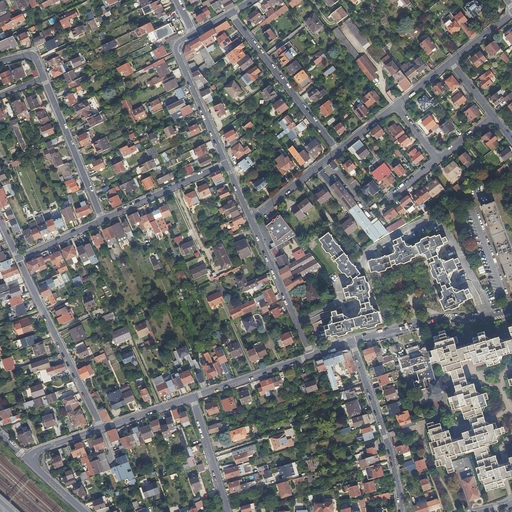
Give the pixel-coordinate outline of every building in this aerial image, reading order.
[(135,3),(133,0),(123,6),(121,6),(123,11),(127,9),(126,7),(127,7),(135,3)] [(155,10),(162,7),(159,0),(154,2),(151,4),(154,10),(155,10)] [(219,0),(211,5),(214,11),(220,8),(219,6),(221,5),(223,8),(225,7),(220,0),(219,0)] [(220,0),(225,7),(226,10),(234,6),(233,3),(237,0),(220,0)] [(266,0),(267,1),(261,5),(264,10),(266,8),(276,3),(278,5),(283,2),(282,1),(281,0),(266,0)] [(408,0),(388,0),(392,4),(397,0),(398,2),(397,3),(401,7),(402,7),(404,9),(411,3),(408,0)] [(466,7),(465,8),(467,11),(468,13),(467,14),(470,18),(472,17),(472,18),(477,14),(475,12),(478,9),(481,10),(483,8),(483,6),(482,5),(480,5),(475,0),(474,0),(471,3),(466,7)] [(264,21),(260,24),(263,27),(287,7),(285,4),(276,11),(269,17),(266,19),(264,21)] [(341,6),(331,14),(338,23),(348,15),(341,6)] [(166,15),(162,7),(155,10),(157,14),(156,15),(157,16),(158,16),(159,18),(166,15)] [(206,8),(196,13),(198,16),(197,17),(199,22),(207,18),(205,16),(210,13),(207,7),(206,8)] [(272,9),(267,10),(265,11),(269,17),(276,11),(275,9),(273,11),(272,9)] [(76,10),(59,18),(65,29),(81,21),(76,10)] [(263,20),(264,21),(266,19),(263,16),(262,16),(257,10),(248,17),(253,23),(256,21),(258,23),(263,20)] [(86,13),(88,20),(94,18),(92,11),(86,13)] [(0,22),(0,23),(5,21),(13,17),(11,13),(0,17),(0,22)] [(313,33),(323,25),(314,13),(304,20),(307,24),(313,33)] [(22,22),(25,20),(23,14),(6,22),(5,21),(0,23),(3,30),(7,29),(7,30),(17,25),(15,22),(20,20),(22,22)] [(98,22),(96,18),(88,22),(93,32),(94,31),(98,29),(96,23),(98,22)] [(376,52),(350,18),(344,22),(371,56),(372,55),(375,60),(380,56),(377,51),(376,52)] [(452,34),(461,27),(457,23),(457,22),(456,21),(452,23),(449,19),(444,24),(452,34)] [(226,20),(214,28),(216,32),(217,33),(230,25),(226,20)] [(470,40),(476,36),(473,31),(471,32),(469,29),(468,29),(462,22),(461,23),(459,20),(457,22),(457,23),(461,27),(470,40)] [(65,33),(60,24),(41,33),(42,36),(41,36),(34,39),(37,47),(41,45),(44,43),(47,42),(54,38),(65,33)] [(145,27),(144,25),(136,29),(137,31),(140,36),(146,33),(143,28),(145,27)] [(78,27),(72,30),(75,37),(86,32),(85,29),(88,28),(87,26),(84,27),(83,26),(78,28),(78,27)] [(339,41),(355,62),(356,61),(371,81),(377,76),(375,73),(377,71),(365,54),(361,57),(337,27),(332,32),(339,41)] [(199,37),(202,43),(204,45),(214,38),(212,34),(216,32),(214,28),(201,36),(199,37)] [(263,34),(270,43),(276,38),(270,29),(263,34)] [(27,34),(26,32),(18,36),(19,39),(21,39),(23,43),(30,40),(27,34)] [(178,36),(176,32),(172,34),(161,39),(163,42),(166,40),(167,41),(178,36)] [(208,52),(215,64),(227,55),(231,52),(225,43),(230,40),(224,32),(218,36),(216,37),(222,46),(217,49),(216,47),(208,52)] [(17,43),(13,36),(0,42),(0,48),(1,50),(7,48),(11,47),(11,46),(17,43)] [(58,47),(54,38),(44,43),(48,52),(58,47)] [(199,70),(199,71),(201,74),(215,64),(208,52),(205,47),(204,45),(202,43),(198,38),(186,45),(184,54),(187,61),(193,56),(191,53),(194,51),(193,49),(197,46),(207,62),(199,70)] [(431,51),(434,48),(436,47),(429,38),(425,40),(424,39),(422,40),(421,39),(418,41),(428,55),(432,52),(431,51)] [(114,40),(103,45),(106,51),(110,49),(111,50),(114,49),(113,48),(117,46),(114,40)] [(288,41),(276,51),(280,56),(279,57),(285,65),(293,58),(293,57),(296,55),(291,48),(292,47),(288,41)] [(493,56),(501,49),(495,41),(487,48),(493,56)] [(213,42),(205,47),(208,52),(216,47),(213,42)] [(244,47),(242,44),(231,52),(227,55),(234,65),(238,61),(245,56),(240,50),(244,47)] [(157,59),(166,55),(162,46),(153,51),(157,59)] [(378,51),(384,58),(388,55),(387,53),(386,53),(383,49),(382,48),(378,51)] [(320,56),(324,54),(321,50),(315,55),(317,58),(320,56)] [(481,52),(478,54),(484,62),(487,60),(481,52)] [(507,57),(504,52),(501,55),(507,63),(510,61),(507,57)] [(478,54),(471,59),(474,63),(474,64),(477,68),(484,62),(478,54)] [(248,55),(243,59),(249,67),(254,63),(248,55)] [(381,60),(386,66),(393,61),(388,55),(384,58),(381,60)] [(58,56),(50,60),(52,65),(53,69),(59,66),(62,65),(63,64),(59,56),(58,56)] [(317,58),(314,61),(316,65),(323,59),(320,56),(317,58)] [(75,67),(82,64),(81,62),(85,60),(83,58),(80,59),(79,57),(71,60),(75,67)] [(166,63),(163,58),(137,72),(138,73),(139,73),(155,65),(156,67),(166,63)] [(295,60),(293,61),(294,63),(287,68),(293,74),(301,67),(295,60)] [(386,66),(399,83),(406,78),(393,61),(386,66)] [(429,73),(432,71),(424,61),(417,66),(414,62),(411,65),(418,74),(425,68),(429,73)] [(188,65),(192,73),(199,71),(199,70),(195,62),(188,65)] [(128,63),(117,68),(118,70),(125,67),(128,74),(133,72),(132,70),(133,69),(132,66),(130,67),(128,63)] [(169,68),(166,63),(156,67),(161,76),(167,73),(166,70),(169,68)] [(412,86),(415,83),(411,79),(418,74),(411,65),(410,66),(412,69),(406,74),(411,79),(408,81),(412,86)] [(22,66),(20,67),(18,68),(12,71),(16,80),(26,75),(22,66)] [(49,71),(52,78),(63,73),(59,66),(53,69),(52,70),(49,71)] [(260,71),(256,67),(254,68),(247,74),(253,81),(257,78),(255,75),(260,71)] [(303,69),(295,76),(299,83),(304,89),(309,85),(309,86),(311,84),(311,83),(314,81),(307,73),(306,73),(303,69)] [(5,85),(15,80),(10,70),(0,74),(3,79),(2,79),(5,85)] [(77,80),(72,70),(64,74),(68,84),(69,84),(77,80)] [(199,88),(199,89),(204,87),(202,82),(206,80),(201,74),(199,71),(192,73),(199,88)] [(161,81),(163,81),(168,78),(166,75),(142,87),(144,90),(161,81)] [(168,92),(178,87),(176,82),(173,76),(168,78),(163,81),(168,92)] [(488,76),(480,82),(486,89),(493,83),(488,76)] [(77,80),(69,84),(71,87),(85,81),(83,77),(80,78),(77,80)] [(452,77),(443,84),(447,90),(450,88),(453,91),(459,86),(452,77)] [(405,91),(412,86),(408,81),(406,78),(399,83),(405,91)] [(243,92),(234,80),(225,87),(234,99),(243,92)] [(441,83),(434,89),(438,95),(446,89),(441,83)] [(314,86),(307,92),(309,95),(308,95),(312,99),(313,99),(316,102),(322,97),(319,94),(320,93),(314,86)] [(181,87),(174,91),(175,94),(174,94),(177,100),(178,99),(178,100),(185,97),(181,87)] [(273,102),(279,98),(270,87),(262,93),(267,100),(270,99),(273,102)] [(457,89),(451,94),(449,95),(458,106),(466,100),(457,89)] [(374,90),(362,99),(368,107),(379,98),(374,90)] [(386,93),(393,101),(396,98),(390,90),(386,93)] [(504,93),(501,90),(492,98),(498,104),(505,99),(501,95),(504,93)] [(39,108),(41,107),(35,94),(26,98),(31,111),(39,108)] [(67,103),(69,107),(77,102),(73,94),(64,98),(64,100),(66,103),(67,103)] [(439,103),(435,98),(431,101),(426,95),(418,102),(425,111),(433,105),(434,107),(439,103)] [(81,116),(84,120),(87,118),(98,113),(99,112),(96,106),(97,105),(93,97),(75,106),(80,116),(81,116)] [(362,105),(363,104),(358,97),(356,99),(361,106),(355,111),(361,118),(368,113),(362,105)] [(173,104),(177,102),(175,98),(168,102),(168,103),(165,105),(166,107),(167,107),(173,104)] [(127,111),(130,110),(125,99),(120,102),(125,112),(127,111)] [(158,99),(150,103),(154,111),(163,108),(158,99)] [(187,107),(183,99),(177,102),(173,104),(167,107),(171,114),(175,112),(177,112),(180,110),(187,107)] [(281,99),(273,106),(280,114),(288,108),(281,99)] [(22,115),(16,101),(15,102),(14,100),(12,102),(12,103),(11,103),(19,119),(23,117),(22,115)] [(20,100),(16,101),(22,115),(23,115),(22,112),(27,110),(23,102),(21,103),(20,100)] [(329,100),(320,107),(322,109),(320,111),(326,117),(332,112),(333,111),(335,109),(332,105),(332,104),(329,100)] [(481,113),(472,101),(465,106),(468,109),(466,111),(468,115),(465,117),(468,122),(472,119),(481,113)] [(214,107),(219,117),(226,114),(222,103),(214,107)] [(137,118),(138,120),(147,116),(142,106),(133,110),(136,115),(134,117),(135,118),(137,118)] [(185,118),(193,114),(190,106),(187,107),(180,110),(177,112),(178,115),(183,113),(185,118)] [(133,123),(136,122),(130,110),(127,111),(133,123)] [(42,125),(47,123),(47,121),(49,120),(46,113),(43,114),(42,113),(39,114),(40,115),(36,116),(38,120),(39,119),(42,125)] [(87,118),(91,128),(103,122),(98,113),(87,118)] [(20,127),(15,116),(9,119),(10,121),(13,128),(22,149),(24,148),(26,148),(17,128),(20,127)] [(431,129),(433,132),(434,131),(440,127),(437,124),(431,116),(423,123),(429,130),(431,129)] [(327,122),(329,125),(335,121),(333,117),(327,122)] [(292,129),(297,126),(290,118),(281,125),(288,133),(291,130),(292,129)] [(440,127),(434,131),(437,135),(439,133),(444,138),(455,130),(449,123),(452,120),(450,118),(447,120),(440,127)] [(307,127),(302,121),(297,126),(292,129),(297,135),(307,127)] [(244,125),(243,126),(244,128),(248,134),(250,132),(249,130),(250,129),(249,128),(253,125),(250,122),(245,126),(244,125)] [(48,125),(47,123),(42,125),(42,127),(41,128),(45,137),(54,133),(51,124),(48,125)] [(342,124),(335,130),(340,135),(346,130),(342,124)] [(398,139),(405,133),(399,126),(397,127),(394,124),(389,128),(398,139)] [(197,125),(189,128),(190,130),(192,135),(200,131),(197,125)] [(379,125),(371,132),(377,140),(385,133),(382,129),(379,125)] [(173,136),(176,134),(174,131),(176,130),(174,127),(173,128),(171,126),(164,129),(166,134),(164,135),(166,139),(170,137),(173,136)] [(382,129),(385,133),(393,143),(396,141),(385,126),(382,129)] [(225,134),(232,145),(239,141),(235,136),(237,135),(233,129),(225,134)] [(298,137),(297,135),(292,129),(291,130),(288,133),(287,134),(293,141),(298,137)] [(85,145),(85,147),(92,144),(91,141),(89,137),(91,136),(91,135),(90,132),(88,132),(88,131),(78,136),(82,146),(85,145)] [(493,150),(499,145),(495,140),(497,138),(493,133),(491,134),(489,132),(482,137),(488,145),(493,150)] [(153,145),(154,145),(158,143),(154,133),(149,135),(153,145)] [(399,140),(399,141),(404,147),(411,141),(406,134),(399,140)] [(100,139),(94,142),(97,149),(96,150),(98,153),(110,147),(105,137),(100,139)] [(195,148),(201,146),(198,139),(199,138),(198,137),(190,141),(192,147),(191,147),(192,150),(194,149),(195,148)] [(48,150),(53,148),(52,144),(57,141),(56,138),(46,143),(47,147),(48,150)] [(306,147),(315,158),(318,156),(316,153),(322,148),(316,139),(306,147)] [(360,140),(348,149),(351,153),(354,150),(356,152),(362,160),(370,153),(360,140)] [(208,152),(204,144),(201,146),(195,148),(199,156),(208,152)] [(239,144),(232,150),(238,159),(246,153),(247,154),(250,151),(247,147),(244,150),(239,144)] [(289,149),(301,165),(310,158),(304,150),(299,154),(293,146),(289,149)] [(134,151),(132,147),(123,152),(125,156),(135,152),(134,151)] [(158,155),(153,147),(146,150),(151,159),(158,155)] [(59,166),(64,164),(60,155),(57,156),(56,154),(53,148),(48,150),(55,168),(59,166)] [(415,148),(409,154),(416,163),(424,157),(419,151),(418,152),(415,148)] [(511,154),(508,149),(499,156),(504,162),(511,155),(511,154)] [(467,167),(471,163),(469,160),(470,159),(465,152),(459,157),(467,167)] [(212,160),(209,154),(198,160),(201,165),(212,160)] [(403,156),(414,169),(416,167),(405,154),(403,156)] [(279,158),(288,169),(290,168),(291,169),(295,166),(288,157),(286,159),(283,155),(279,158)] [(11,163),(8,157),(4,158),(5,161),(1,163),(3,166),(11,163)] [(144,164),(148,171),(151,170),(152,169),(159,166),(155,158),(151,160),(144,164)] [(245,158),(237,164),(243,172),(252,166),(245,158)] [(286,171),(288,169),(279,158),(274,162),(283,175),(287,172),(286,171)] [(102,159),(89,165),(91,169),(94,168),(96,171),(105,166),(102,159)] [(356,167),(351,160),(344,166),(351,175),(356,172),(354,169),(356,167)] [(333,161),(329,164),(334,170),(338,167),(333,161)] [(507,170),(511,166),(511,165),(508,161),(503,165),(503,166),(507,170)] [(125,170),(121,162),(113,166),(117,174),(125,170)] [(461,171),(453,162),(444,169),(452,179),(461,171)] [(72,175),(67,163),(64,164),(59,166),(62,171),(64,178),(72,175)] [(381,180),(392,172),(391,171),(388,167),(385,163),(372,173),(379,182),(381,180)] [(400,164),(394,169),(400,177),(406,172),(400,164)] [(500,176),(507,170),(503,166),(497,171),(500,176)] [(331,187),(334,184),(323,169),(319,172),(331,187)] [(220,171),(211,175),(216,185),(224,181),(220,171)] [(501,178),(500,176),(497,171),(493,173),(493,174),(497,180),(501,178)] [(392,176),(394,175),(392,172),(381,180),(383,182),(380,185),(381,185),(392,176)] [(157,180),(159,185),(165,182),(168,180),(174,177),(172,173),(157,180)] [(474,181),(469,175),(466,178),(472,186),(476,183),(474,181)] [(395,180),(392,176),(381,185),(384,189),(395,180)] [(128,193),(140,187),(135,177),(126,182),(126,183),(120,186),(122,190),(126,188),(128,193)] [(151,177),(142,181),(146,189),(155,185),(151,177)] [(349,181),(356,190),(361,186),(356,179),(355,180),(353,177),(349,181)] [(75,182),(73,178),(73,179),(66,182),(65,182),(66,185),(68,185),(69,188),(71,187),(73,192),(79,189),(76,181),(75,182)] [(254,185),(260,191),(269,184),(264,178),(258,183),(257,182),(254,185)] [(445,190),(436,178),(430,183),(431,185),(426,189),(431,195),(432,197),(441,190),(442,192),(445,190)] [(373,195),(380,189),(379,187),(376,184),(373,180),(361,189),(365,194),(368,191),(370,192),(373,195)] [(374,242),(382,237),(381,236),(373,225),(364,213),(338,181),(334,184),(331,187),(339,197),(374,242)] [(210,188),(208,184),(199,188),(203,197),(212,193),(210,190),(210,188)] [(458,184),(453,187),(458,194),(463,191),(458,184)] [(222,185),(216,188),(221,198),(230,194),(228,189),(224,190),(222,185)] [(332,196),(325,187),(315,196),(322,205),(332,196)] [(426,189),(425,187),(412,197),(413,199),(419,205),(431,195),(426,189)] [(200,201),(195,191),(185,195),(189,205),(200,201)] [(412,197),(410,194),(400,203),(402,205),(399,208),(403,213),(407,210),(408,212),(409,211),(410,213),(415,208),(413,205),(414,204),(412,200),(413,199),(412,197)] [(118,195),(109,199),(113,207),(122,204),(118,195)] [(0,207),(0,208),(4,207),(9,219),(15,217),(7,198),(0,200),(0,207)] [(297,209),(304,218),(306,216),(304,213),(313,206),(307,199),(298,206),(299,207),(297,209)] [(219,209),(220,213),(230,209),(236,206),(234,201),(233,202),(232,200),(228,202),(229,204),(219,209)] [(511,247),(495,201),(481,207),(503,266),(511,290),(511,247)] [(93,210),(91,205),(89,206),(89,205),(86,206),(84,202),(80,203),(82,208),(85,215),(92,212),(91,211),(93,210)] [(373,211),(378,206),(375,203),(370,207),(373,211)] [(419,207),(424,213),(428,209),(423,204),(419,207)] [(168,205),(160,208),(164,216),(164,218),(172,215),(168,205)] [(236,206),(230,209),(233,216),(240,213),(237,205),(236,206)] [(63,216),(66,222),(74,219),(70,207),(61,211),(63,216)] [(79,217),(85,215),(82,208),(76,210),(79,217)] [(153,212),(154,214),(157,220),(159,219),(164,216),(160,208),(153,212)] [(390,215),(393,218),(398,214),(393,208),(384,215),(387,218),(390,215)] [(58,209),(50,212),(52,216),(56,215),(58,219),(61,217),(58,209)] [(300,221),(304,218),(297,209),(293,212),(300,221)] [(141,218),(139,212),(128,217),(132,225),(142,220),(141,218)] [(292,236),(295,234),(278,212),(267,221),(269,224),(266,226),(270,230),(269,231),(274,242),(271,244),(273,248),(288,239),(292,236)] [(42,236),(50,232),(45,222),(42,213),(34,217),(35,220),(38,228),(41,234),(42,236)] [(154,214),(148,217),(152,226),(155,233),(161,230),(158,222),(157,220),(154,214)] [(54,220),(57,229),(65,226),(61,217),(58,219),(56,215),(52,216),(54,220)] [(141,218),(142,220),(143,221),(146,229),(152,226),(148,217),(147,215),(141,218)] [(242,215),(221,225),(222,228),(226,226),(226,225),(230,223),(233,230),(240,226),(239,223),(244,221),(242,215)] [(15,217),(9,219),(15,231),(20,229),(15,217)] [(350,217),(341,225),(348,233),(357,226),(350,217)] [(390,233),(407,223),(403,218),(387,228),(388,230),(390,233)] [(134,236),(127,219),(124,220),(125,223),(123,223),(127,233),(128,232),(131,237),(134,236)] [(45,222),(50,232),(57,229),(54,220),(50,222),(49,220),(45,222)] [(381,236),(388,230),(387,228),(379,220),(373,225),(381,236)] [(121,223),(113,226),(117,236),(123,234),(124,236),(126,235),(121,223)] [(117,236),(113,226),(103,231),(107,240),(113,238),(117,236)] [(28,242),(35,240),(31,231),(30,228),(23,231),(28,242)] [(31,231),(35,240),(40,237),(40,234),(41,234),(38,228),(35,229),(31,231)] [(346,272),(354,265),(348,258),(348,256),(346,256),(340,247),(340,245),(338,245),(331,237),(332,235),(330,235),(328,233),(320,239),(323,243),(323,246),(327,252),(330,252),(333,256),(336,254),(338,258),(336,260),(340,264),(339,267),(343,273),(345,273),(346,272)] [(100,234),(93,237),(95,241),(94,242),(95,244),(96,244),(97,248),(101,246),(100,244),(104,242),(100,234)] [(304,244),(303,244),(295,234),(292,236),(301,247),(304,244)] [(427,259),(430,258),(436,255),(434,248),(435,248),(436,248),(437,247),(444,244),(443,242),(441,238),(439,234),(435,236),(435,234),(430,237),(428,236),(421,239),(421,241),(415,243),(416,244),(412,246),(411,245),(408,247),(406,246),(404,241),(403,241),(395,245),(398,251),(396,252),(394,251),(393,253),(387,256),(384,255),(384,256),(369,261),(372,272),(376,271),(379,273),(385,271),(387,268),(392,267),(391,266),(397,263),(397,265),(401,262),(405,264),(411,261),(411,258),(417,256),(416,255),(420,254),(423,253),(425,254),(427,259)] [(277,258),(283,268),(290,264),(283,254),(280,256),(277,250),(290,243),(288,239),(273,248),(271,250),(275,259),(277,258)] [(245,240),(235,245),(237,250),(242,259),(252,255),(245,240)] [(362,249),(366,246),(362,240),(357,243),(362,249)] [(186,254),(197,249),(194,242),(183,247),(186,254)] [(213,248),(218,259),(227,254),(222,244),(213,248)] [(83,245),(77,248),(84,264),(90,261),(89,257),(85,248),(83,245)] [(91,245),(85,248),(89,257),(92,265),(99,262),(96,255),(91,245)] [(72,246),(68,248),(74,262),(75,263),(78,262),(75,256),(76,255),(72,246)] [(74,262),(68,248),(63,250),(68,259),(69,259),(71,263),(74,262)] [(297,260),(306,255),(303,248),(294,254),(297,260)] [(66,265),(60,252),(50,257),(54,265),(57,264),(62,262),(64,266),(66,265)] [(289,291),(289,290),(306,281),(303,277),(319,268),(321,266),(310,252),(306,255),(297,260),(292,263),(290,264),(283,268),(280,270),(289,291)] [(227,254),(218,259),(222,269),(232,265),(227,254)] [(42,256),(36,259),(41,269),(41,270),(43,269),(42,266),(46,265),(42,256)] [(440,282),(442,286),(448,283),(450,282),(446,273),(454,269),(449,258),(444,261),(442,259),(440,256),(439,257),(431,261),(429,262),(432,268),(431,270),(434,277),(437,278),(439,283),(440,282)] [(453,256),(449,258),(454,269),(458,267),(455,262),(453,258),(453,256)] [(12,264),(10,259),(0,263),(0,271),(0,272),(1,271),(11,267),(10,265),(12,264)] [(41,269),(36,259),(28,262),(33,272),(41,269)] [(151,263),(155,270),(160,268),(158,264),(156,260),(151,263)] [(68,270),(66,265),(64,266),(62,262),(57,264),(58,267),(60,273),(68,270)] [(7,282),(21,277),(16,265),(11,267),(1,271),(6,283),(7,282)] [(205,265),(191,271),(195,279),(208,273),(205,265)] [(359,271),(354,265),(346,272),(350,277),(351,275),(353,277),(354,279),(359,276),(361,273),(359,271)] [(178,278),(186,275),(184,270),(176,273),(178,278)] [(214,278),(216,281),(220,291),(222,290),(218,279),(230,273),(229,271),(214,278)] [(255,280),(255,279),(248,282),(244,275),(237,278),(243,291),(257,285),(258,287),(269,283),(268,280),(268,279),(267,275),(255,280)] [(80,276),(73,280),(76,287),(83,284),(80,276)] [(361,299),(371,297),(369,292),(371,289),(369,282),(367,281),(366,276),(359,278),(359,276),(354,279),(355,281),(355,283),(354,283),(352,284),(353,288),(354,293),(359,292),(361,299)] [(487,277),(480,280),(484,287),(490,284),(487,277)] [(55,286),(52,278),(47,281),(48,284),(50,288),(53,287),(55,286)] [(40,288),(45,298),(48,296),(53,294),(50,288),(48,284),(44,286),(40,288)] [(313,284),(303,289),(310,303),(320,298),(313,284)] [(20,295),(22,294),(19,285),(10,289),(12,295),(13,297),(20,295)] [(464,301),(471,298),(467,290),(464,291),(463,290),(458,293),(454,294),(451,287),(450,288),(444,290),(443,291),(445,296),(444,298),(441,300),(445,310),(450,308),(453,309),(459,306),(460,304),(465,302),(464,301)] [(271,288),(263,292),(267,301),(269,300),(270,303),(277,300),(271,288)] [(220,291),(222,295),(226,304),(229,311),(232,310),(229,303),(223,289),(222,290),(220,291)] [(91,292),(83,296),(87,306),(96,302),(91,292)] [(13,306),(23,302),(20,295),(13,297),(9,299),(12,306),(13,306)] [(222,295),(212,299),(216,308),(226,304),(222,295)] [(364,308),(373,305),(371,297),(361,299),(363,308),(362,308),(364,315),(366,315),(364,308)] [(233,319),(243,314),(242,312),(255,306),(253,300),(235,308),(232,310),(229,311),(233,319)] [(24,306),(23,302),(13,306),(15,309),(18,317),(27,314),(26,310),(24,306)] [(332,335),(332,336),(337,334),(340,336),(347,334),(348,332),(367,327),(370,328),(376,327),(377,324),(382,323),(379,311),(377,312),(374,310),(373,305),(364,308),(366,315),(364,315),(362,315),(362,316),(348,319),(346,319),(345,320),(344,320),(342,314),(339,315),(334,316),(332,317),(333,322),(332,324),(325,325),(327,336),(332,335)] [(280,306),(278,307),(272,309),(275,317),(284,314),(280,306)] [(62,322),(63,324),(69,321),(66,314),(57,318),(60,323),(62,322)] [(252,315),(242,320),(248,331),(257,327),(252,315)] [(33,330),(28,316),(21,319),(23,323),(20,324),(24,334),(33,330)] [(511,321),(511,322),(511,324),(511,329),(507,331),(510,342),(499,345),(497,339),(485,343),(482,334),(476,336),(477,339),(472,341),(474,347),(463,350),(456,352),(454,346),(457,345),(455,339),(446,342),(444,334),(437,335),(438,338),(432,340),(436,352),(430,354),(436,375),(441,373),(447,392),(447,394),(445,395),(442,395),(446,406),(448,405),(450,410),(456,409),(460,420),(468,421),(468,422),(469,424),(467,425),(469,430),(458,433),(457,439),(453,440),(449,430),(444,431),(440,423),(433,424),(432,422),(427,423),(432,444),(429,445),(433,456),(435,455),(437,460),(434,461),(436,467),(445,464),(448,473),(454,471),(450,459),(457,457),(456,454),(473,449),(479,467),(477,467),(481,479),(484,479),(488,491),(506,485),(504,479),(508,478),(511,476),(511,455),(505,460),(504,463),(503,464),(499,465),(498,463),(495,455),(491,454),(488,445),(496,443),(498,441),(499,435),(504,433),(503,427),(497,429),(495,423),(489,424),(484,421),(484,418),(483,413),(486,405),(485,401),(488,400),(485,393),(482,393),(476,391),(474,383),(469,383),(465,380),(462,368),(464,367),(463,363),(465,362),(468,361),(470,365),(480,362),(482,368),(498,364),(498,362),(501,356),(509,353),(511,354),(511,371),(511,372),(511,374),(511,377),(507,380),(508,386),(511,385),(511,321)] [(146,323),(136,327),(140,336),(150,332),(146,323)] [(81,326),(70,331),(75,342),(86,337),(81,326)] [(112,335),(117,345),(132,338),(128,328),(112,335)] [(294,342),(289,332),(281,336),(282,340),(278,341),(281,348),(294,342)] [(32,341),(30,336),(14,341),(17,350),(19,349),(30,345),(29,342),(32,341)] [(46,353),(42,342),(33,345),(36,356),(46,353)] [(83,342),(75,346),(81,358),(89,355),(83,342)] [(238,342),(233,344),(238,355),(243,353),(238,342)] [(398,343),(389,346),(392,354),(401,351),(398,343)] [(238,355),(233,344),(228,346),(233,358),(238,355)] [(265,344),(248,352),(252,362),(261,358),(261,357),(269,353),(265,344)] [(186,346),(176,350),(180,358),(190,354),(186,346)] [(377,346),(374,347),(377,356),(377,357),(382,355),(379,348),(378,348),(377,346)] [(377,356),(374,347),(364,350),(367,360),(377,356)] [(223,349),(216,352),(220,361),(222,366),(225,365),(224,362),(228,360),(223,349)] [(333,390),(344,387),(342,379),(336,381),(333,372),(336,371),(335,366),(338,365),(337,361),(341,360),(346,374),(357,371),(351,351),(347,349),(324,357),(324,358),(327,369),(328,372),(328,373),(328,374),(330,380),(331,384),(333,390)] [(410,359),(409,360),(408,360),(412,370),(413,369),(414,373),(416,373),(419,382),(416,383),(428,420),(444,414),(446,414),(447,410),(442,395),(445,395),(444,393),(447,392),(441,373),(436,375),(430,354),(425,355),(424,352),(418,353),(418,350),(408,353),(410,359)] [(102,354),(95,358),(96,362),(104,358),(106,358),(104,353),(102,354)] [(139,365),(134,353),(122,357),(125,364),(133,361),(135,366),(139,365)] [(386,358),(378,361),(380,365),(394,360),(393,356),(390,357),(389,355),(385,356),(386,358)] [(3,359),(7,372),(9,371),(16,369),(12,356),(3,359)] [(34,363),(25,366),(28,375),(36,372),(40,370),(49,367),(50,367),(46,358),(38,361),(34,363)] [(327,369),(324,358),(316,360),(317,361),(316,362),(320,372),(327,369)] [(412,370),(408,360),(400,362),(403,372),(412,370)] [(220,361),(214,364),(218,373),(225,371),(222,366),(220,361)] [(206,363),(202,365),(208,379),(217,375),(214,367),(211,369),(209,365),(208,366),(206,363)] [(66,369),(64,364),(47,370),(49,375),(66,369)] [(89,364),(79,370),(83,379),(94,373),(89,364)] [(189,370),(179,374),(184,384),(194,379),(189,370)] [(179,374),(179,372),(175,374),(177,377),(173,379),(178,389),(184,386),(184,384),(179,374)] [(205,380),(202,372),(197,375),(200,382),(205,380)] [(272,378),(275,387),(283,385),(279,375),(272,378)] [(264,391),(275,387),(272,378),(261,382),(262,386),(258,388),(261,394),(265,393),(264,391)] [(178,389),(173,379),(165,382),(170,392),(178,389)] [(385,379),(372,384),(374,388),(380,386),(386,383),(385,379)] [(299,386),(302,394),(318,388),(315,381),(299,386)] [(165,382),(157,386),(161,396),(170,392),(165,382)] [(425,421),(428,420),(416,383),(414,384),(425,421)] [(41,384),(31,388),(32,390),(34,396),(44,393),(41,384)] [(135,399),(128,384),(120,388),(123,394),(126,403),(135,399)] [(391,388),(390,385),(386,386),(387,390),(384,391),(387,400),(390,399),(391,402),(395,401),(394,398),(396,397),(392,388),(391,388)] [(120,388),(119,386),(107,391),(114,408),(126,403),(123,394),(120,388)] [(152,398),(148,389),(147,388),(144,390),(141,391),(146,400),(152,398)] [(356,393),(354,388),(342,392),(345,399),(355,396),(354,394),(356,393)] [(252,400),(249,390),(238,394),(242,404),(252,400)] [(43,405),(53,402),(58,400),(55,392),(33,400),(34,404),(36,408),(38,407),(43,405)] [(79,401),(76,394),(63,398),(74,427),(79,425),(80,426),(81,425),(71,404),(79,401)] [(233,397),(222,400),(226,411),(236,407),(233,397)] [(356,400),(345,404),(349,416),(360,413),(356,400)] [(80,405),(79,401),(71,404),(81,425),(86,423),(79,406),(80,405)] [(215,401),(206,404),(210,414),(219,411),(215,401)] [(9,408),(0,411),(3,420),(12,417),(9,408)] [(106,408),(100,411),(104,419),(108,421),(112,420),(106,408)] [(411,421),(407,410),(401,412),(402,413),(396,415),(399,425),(401,424),(402,428),(415,424),(414,420),(411,421)] [(190,420),(187,412),(180,414),(183,423),(190,420)] [(53,426),(57,424),(53,414),(40,419),(44,429),(52,426),(53,426)] [(369,423),(367,414),(352,419),(354,426),(359,424),(360,426),(369,423)] [(3,420),(0,420),(0,423),(5,422),(6,424),(15,421),(15,420),(16,419),(15,416),(12,417),(3,420)] [(168,424),(170,430),(177,427),(173,417),(166,419),(168,424)] [(154,431),(161,429),(161,427),(158,419),(151,422),(154,431)] [(217,423),(209,425),(211,433),(219,430),(217,423)] [(161,429),(165,440),(169,439),(168,436),(172,435),(170,430),(168,424),(161,427),(161,429)] [(140,428),(144,439),(154,436),(154,433),(151,425),(140,428)] [(25,433),(28,442),(33,440),(30,431),(29,432),(27,426),(22,428),(23,428),(25,433)] [(245,426),(229,432),(232,440),(247,435),(245,426)] [(132,433),(129,434),(132,441),(138,439),(138,441),(140,440),(141,444),(145,442),(144,439),(140,428),(140,427),(131,430),(132,433)] [(362,432),(365,441),(374,438),(370,427),(361,430),(362,432)] [(107,432),(110,440),(120,437),(117,428),(107,432)] [(189,464),(190,467),(197,465),(194,456),(191,457),(181,430),(178,431),(184,448),(189,464)] [(22,444),(28,442),(25,433),(19,435),(22,444)] [(120,437),(123,447),(128,445),(129,450),(135,448),(132,441),(129,434),(120,437)] [(286,440),(284,434),(271,438),(274,450),(287,446),(288,447),(293,446),(291,439),(286,440)] [(111,469),(111,468),(105,452),(107,450),(102,437),(93,441),(95,445),(97,450),(103,467),(102,468),(103,470),(104,471),(111,469)] [(88,469),(92,467),(91,464),(82,442),(78,443),(80,448),(75,450),(79,460),(87,457),(88,459),(85,461),(88,469)] [(408,443),(404,444),(396,447),(399,454),(403,453),(405,457),(412,454),(410,451),(408,443)] [(251,450),(256,448),(255,445),(234,451),(237,463),(248,459),(247,455),(252,453),(251,450)] [(366,458),(377,454),(375,447),(364,450),(364,452),(366,458)] [(360,460),(362,468),(365,468),(368,467),(368,464),(372,462),(371,461),(379,459),(377,454),(366,458),(362,459),(360,460)] [(119,465),(127,462),(125,455),(117,458),(119,465)] [(60,456),(52,458),(55,467),(63,464),(60,456)] [(452,462),(455,469),(466,466),(463,458),(452,462)] [(95,473),(103,470),(102,468),(99,459),(91,462),(95,473)] [(417,466),(416,467),(417,470),(419,475),(421,475),(419,469),(426,467),(424,459),(416,461),(416,463),(417,466)] [(124,482),(133,478),(127,462),(119,465),(118,465),(124,482)] [(291,462),(278,467),(279,471),(281,471),(282,474),(283,478),(295,474),(291,462)] [(368,467),(365,468),(368,479),(383,475),(381,467),(378,467),(377,464),(368,467)] [(119,490),(127,487),(124,482),(118,465),(111,468),(111,469),(104,471),(105,475),(106,475),(112,490),(113,493),(119,490)] [(240,474),(238,465),(229,468),(224,469),(227,478),(240,474)] [(269,469),(263,471),(266,478),(273,476),(270,469),(269,469)] [(82,480),(89,477),(91,476),(88,470),(79,473),(82,480)] [(73,473),(66,476),(67,479),(65,480),(66,484),(75,480),(73,473)] [(480,497),(473,476),(463,480),(470,500),(480,497)] [(198,477),(189,480),(192,490),(197,488),(198,490),(202,489),(198,477)] [(127,488),(138,484),(135,478),(133,478),(124,482),(127,487),(127,488)] [(427,478),(420,480),(424,490),(431,487),(427,478)] [(81,480),(73,483),(76,492),(78,491),(81,496),(86,493),(81,480)] [(292,494),(290,487),(288,480),(281,482),(278,483),(282,496),(292,494)] [(156,481),(144,485),(148,496),(160,491),(156,481)] [(374,481),(364,484),(363,484),(365,493),(376,490),(374,481)] [(231,492),(248,487),(247,483),(243,484),(241,484),(230,488),(231,492)] [(353,483),(344,485),(345,490),(348,489),(350,496),(360,494),(358,485),(354,486),(353,483)] [(93,501),(96,510),(97,510),(106,507),(105,504),(106,503),(105,500),(106,500),(105,497),(93,501)] [(431,510),(441,507),(439,499),(428,502),(431,510)] [(243,511),(252,509),(256,508),(255,502),(241,506),(243,511)] [(319,511),(324,511),(324,502),(315,502),(315,511),(319,511)] [(324,502),(324,511),(329,511),(330,510),(334,511),(334,502),(330,502),(324,502)] [(416,505),(414,506),(415,511),(431,511),(431,510),(428,502),(416,505)] [(280,511),(279,503),(272,504),(273,511),(276,511),(280,511)]
